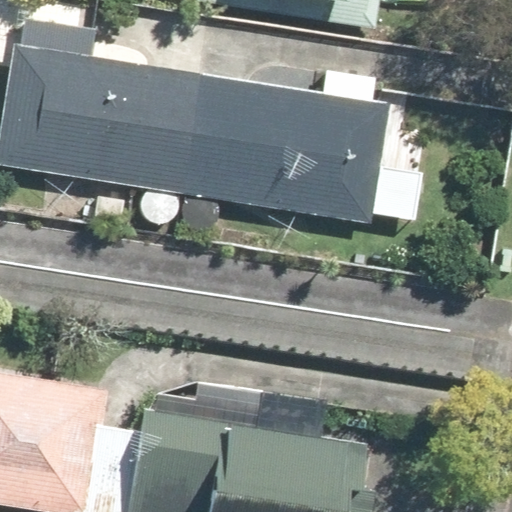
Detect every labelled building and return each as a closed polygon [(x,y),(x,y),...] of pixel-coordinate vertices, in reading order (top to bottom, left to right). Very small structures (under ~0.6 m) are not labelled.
[(202,0),(374,25),(377,0),(202,0)] [(11,40),(0,105),(0,161),(185,191),(204,72),(87,52),(91,28),(23,18),(19,42),(11,40)] [(204,72),(185,191),(367,221),(386,100),(368,99),(370,79),(323,71),(320,90),(204,72)] [(126,202),(98,199),(95,224),(123,227),(126,202)] [(99,422),(105,390),(0,374),(0,499),(67,510),(66,511),(98,511),(113,424),(99,422)] [(98,511),(369,511),(374,486),(355,483),(361,440),(143,405),(139,429),(113,424),(98,511)]
